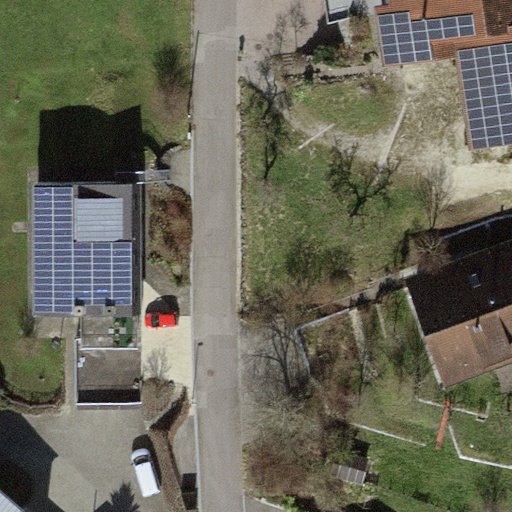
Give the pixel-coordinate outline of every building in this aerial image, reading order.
[(511,0),(400,0),(404,24),(438,19),(440,36),(482,30),(498,139),(511,136),(511,0)] [(140,183),(39,183),(39,311),(85,310),(85,339),(80,339),(80,401),(145,401),(145,339),(141,339),(140,183)] [(511,249),(419,284),(453,373),(511,351),(511,249)] [(355,309),(298,329),(319,385),(375,365),(355,309)] [(0,511),(21,511),(0,493),(0,511)]
